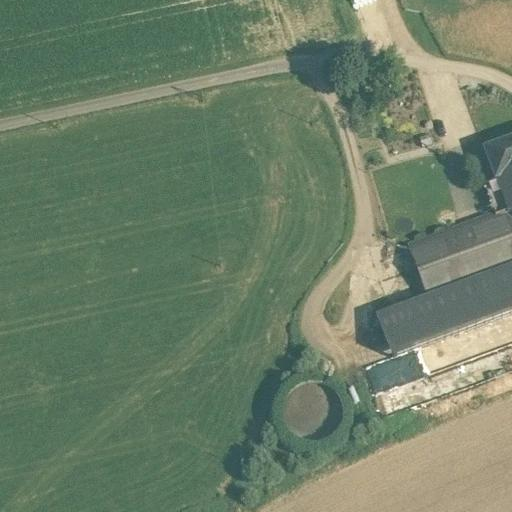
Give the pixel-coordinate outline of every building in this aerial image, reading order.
[(511,141),(484,152),(495,183),(511,177),(511,141)] [(511,177),(495,183),(506,213),(511,228),(511,177)] [(511,228),(506,213),(411,248),(430,300),(430,301),(511,270),(511,228)] [(511,270),(430,301),(430,300),(378,319),(393,360),(511,315),(511,270)] [(293,440),(306,446),(319,446),(332,440),(340,430),(343,416),(340,403),(332,392),(319,386),(306,386),(293,392),(285,403),(282,416),(285,430),(293,440)]
